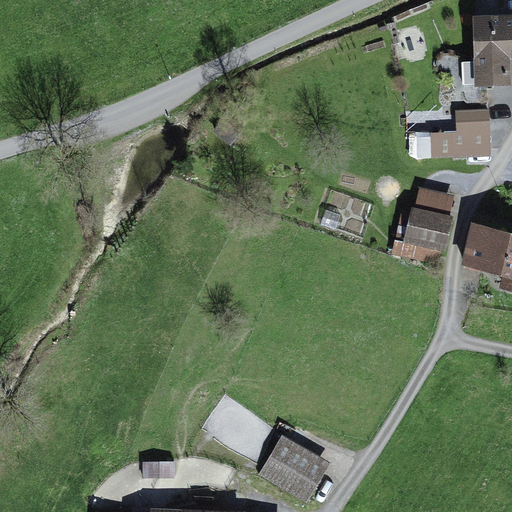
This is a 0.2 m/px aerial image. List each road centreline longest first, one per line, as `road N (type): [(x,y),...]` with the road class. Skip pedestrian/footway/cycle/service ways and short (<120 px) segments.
road 1 (track): [(340,511),(448,341),(455,253),(477,195),(511,150)]
road 2 (tertiary): [(356,0),(147,97),(0,146)]
